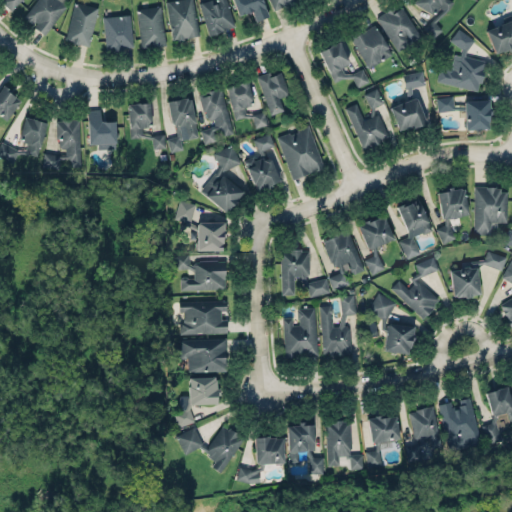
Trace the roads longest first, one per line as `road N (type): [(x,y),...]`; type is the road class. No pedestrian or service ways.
road 1 (residential): [(0,32),(49,64),(132,79),(222,61),(289,36),(347,0)]
road 2 (residential): [(260,217),(432,155),(511,155)]
road 3 (residential): [(274,390),(363,380),(511,345)]
road 4 (residential): [(274,390),(260,319),(260,217)]
road 5 (residential): [(289,36),(357,182)]
